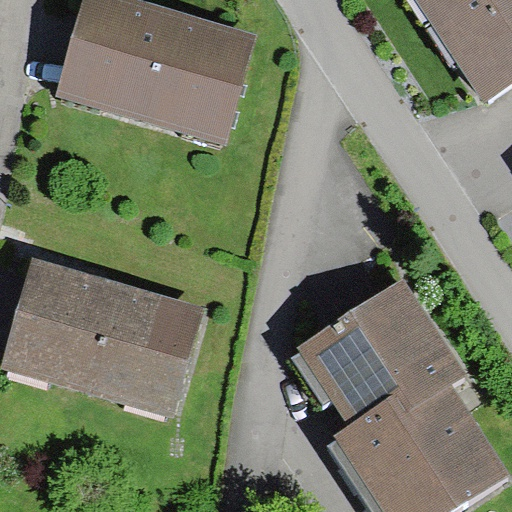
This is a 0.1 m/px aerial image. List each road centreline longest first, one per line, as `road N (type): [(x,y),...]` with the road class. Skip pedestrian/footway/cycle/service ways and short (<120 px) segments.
road 1 (residential): [(325,24),(251,428)]
road 2 (residential): [(325,24),(511,316)]
